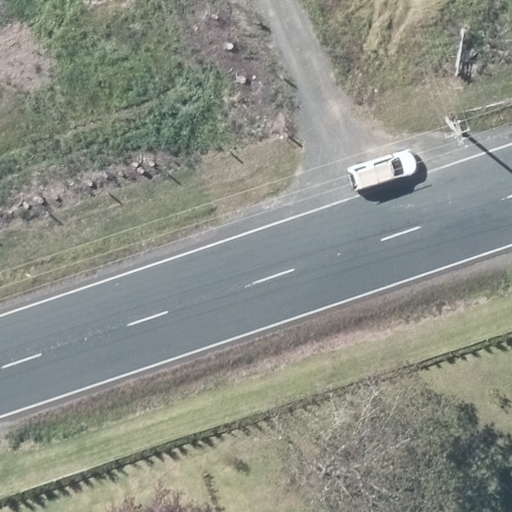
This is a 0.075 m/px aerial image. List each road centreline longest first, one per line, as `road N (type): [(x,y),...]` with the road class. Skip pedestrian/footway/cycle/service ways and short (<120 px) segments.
road 1 (tertiary): [(511,200),(0,375)]
road 2 (track): [(367,247),(255,0)]
